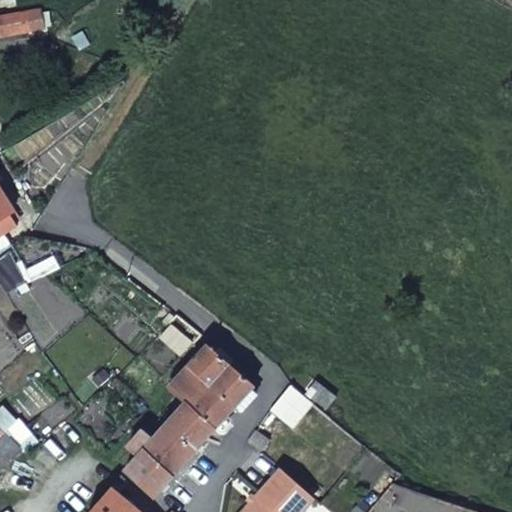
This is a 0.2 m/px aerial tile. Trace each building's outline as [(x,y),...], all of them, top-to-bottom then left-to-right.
[(15,211),(0,186),(0,235),(16,226),(14,223),(10,214),(15,211)] [(202,334),(177,315),(169,324),(176,329),(194,343),(202,334)] [(176,329),(169,324),(158,336),(165,342),(176,329)] [(238,365),(219,348),(216,351),(208,344),(190,365),(234,406),(254,384),(236,368),(238,365)] [(234,406),(190,365),(169,387),(181,399),(214,429),(234,406)] [(326,410),(337,397),(317,381),(307,395),(326,410)] [(303,416),(313,404),(291,386),(281,399),(303,416)] [(182,406),(168,422),(196,449),(214,429),(181,399),(178,403),(182,406)] [(295,428),(303,416),(281,399),(272,410),(295,428)] [(196,449),(168,422),(154,439),(145,431),(128,449),(137,458),(124,472),(154,497),(196,449)] [(0,427),(0,466),(2,468),(22,449),(0,427)] [(247,441),(251,444),(261,453),(271,440),(257,429),(247,441)] [(297,511),(312,495),(279,467),(241,511),(297,511)] [(122,485),(127,479),(122,475),(117,481),(122,485)] [(140,511),(111,487),(89,511),(172,511),(171,511),(140,511)] [(458,504),(478,511),(482,500),(463,493),(458,504)]
